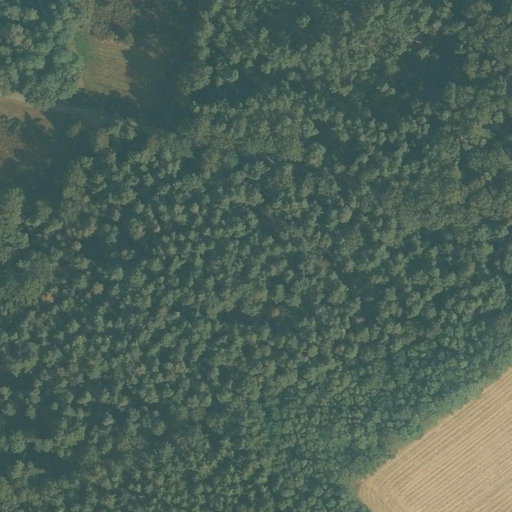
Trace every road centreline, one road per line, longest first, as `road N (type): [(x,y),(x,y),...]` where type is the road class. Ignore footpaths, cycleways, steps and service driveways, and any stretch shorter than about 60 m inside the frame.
road 1 (track): [(511,300),(0,501)]
road 2 (unclassified): [(511,225),(0,93)]
